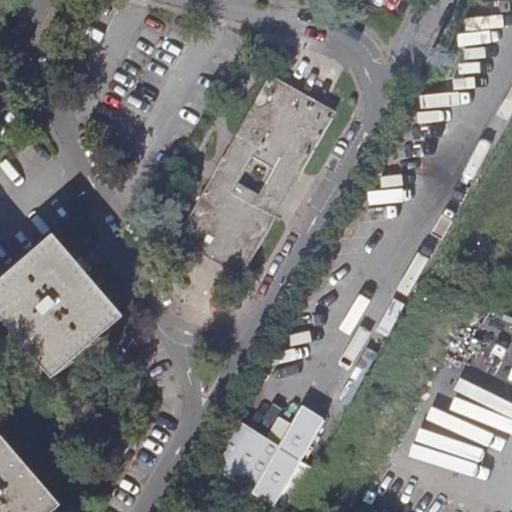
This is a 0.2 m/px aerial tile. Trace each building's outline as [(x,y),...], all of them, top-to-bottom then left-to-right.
[(180,233),(245,270),(275,218),(293,188),(332,119),(267,82),(237,135),(210,181),(180,233)] [(0,308),(57,375),(125,317),(94,282),(58,240),(4,286),(0,281),(0,308)] [(318,467),(305,459),(330,417),(306,403),(283,443),(239,417),(211,464),(292,511),(318,467)] [(107,421),(97,439),(125,455),(135,438),(107,421)] [(0,511),(56,511),(63,507),(0,433),(0,511)]
